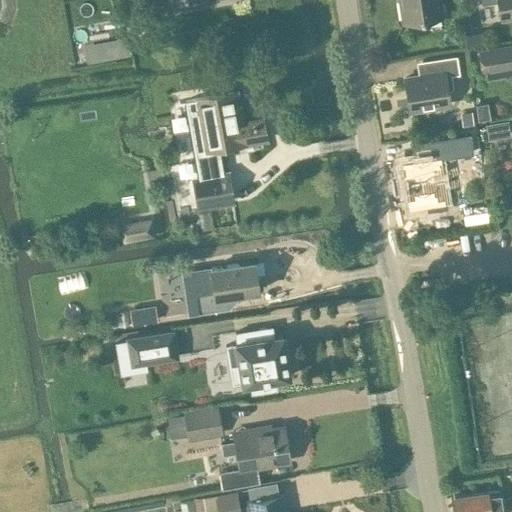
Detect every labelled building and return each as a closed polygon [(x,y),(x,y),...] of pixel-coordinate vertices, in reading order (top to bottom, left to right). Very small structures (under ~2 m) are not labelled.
[(399,0),(403,23),(444,17),(441,0),(399,0)] [(511,0),(481,0),(482,3),(497,0),(500,20),(511,17),(511,0)] [(125,37),(114,39),(117,57),(129,55),(125,37)] [(511,45),(480,50),(484,70),(506,66),(507,68),(508,72),(510,74),(511,75),(511,45)] [(449,105),(447,92),(447,91),(450,90),(452,86),(450,75),(459,73),(456,55),(442,58),(427,60),(429,75),(404,78),(409,111),(449,105)] [(243,141),(266,137),(264,121),(239,126),(233,92),(198,98),(207,151),(243,145),(243,141)] [(488,103),(474,103),(474,119),(488,119),(488,103)] [(462,126),(473,124),(471,112),(460,113),(462,126)] [(484,122),(486,139),(509,137),(507,120),(484,122)] [(464,140),(467,157),(480,155),(478,138),(464,140)] [(417,146),(420,160),(402,162),(409,211),(441,206),(433,158),(448,156),(446,141),(417,146)] [(197,211),(236,203),(229,169),(190,177),(197,211)] [(123,243),(156,237),(153,218),(120,223),(123,243)] [(209,268),(213,291),(195,293),(198,313),(230,308),(241,294),(259,291),(254,261),(209,268)] [(142,324),(139,309),(130,310),(133,326),(142,324)] [(225,345),(232,384),(241,383),(242,384),(244,384),(244,383),(250,382),(251,392),(276,388),(274,378),(287,376),(287,377),(289,376),(289,374),(288,374),(284,351),(285,351),(283,336),(282,336),(282,334),(280,334),(280,335),(273,336),(271,326),(233,333),(235,342),(233,342),(233,344),(225,345)] [(116,342),(121,373),(146,369),(145,362),(177,357),(173,331),(127,338),(127,340),(116,342)] [(171,438),(188,436),(189,440),(224,434),(219,405),(184,411),(184,414),(167,417),(171,438)] [(234,436),(239,467),(239,468),(219,471),(222,488),(259,482),(256,464),(288,458),(283,427),(279,427),(234,436)] [(503,511),(500,489),(487,491),(453,495),(455,511),(503,511)] [(239,511),(235,491),(203,496),(206,511),(239,511)] [(284,511),(282,494),(246,501),(248,511),(284,511)]
